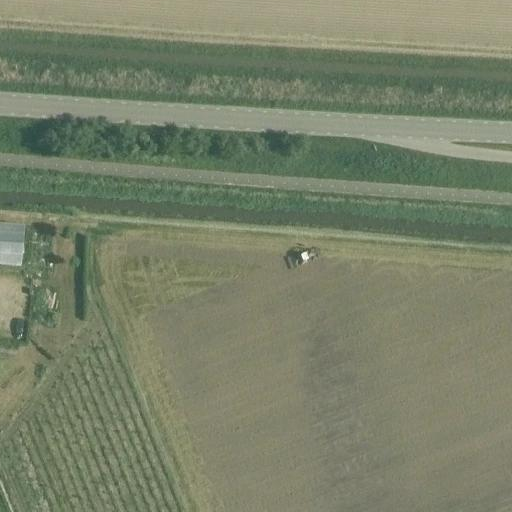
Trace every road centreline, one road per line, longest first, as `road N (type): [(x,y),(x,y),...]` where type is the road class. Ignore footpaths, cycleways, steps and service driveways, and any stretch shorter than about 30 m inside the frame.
road 1 (secondary): [(0,105),(398,129)]
road 2 (unclassified): [(398,129),(413,143),(511,160)]
